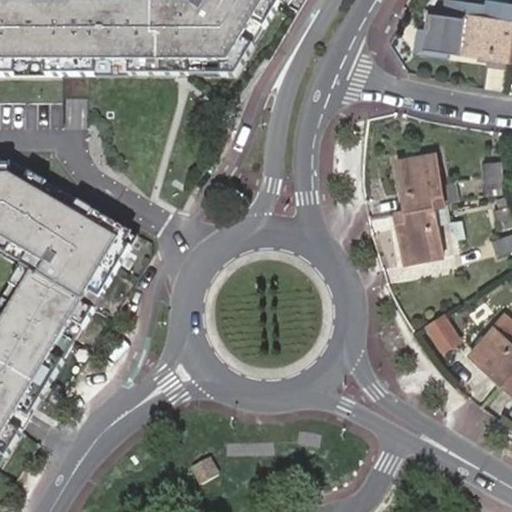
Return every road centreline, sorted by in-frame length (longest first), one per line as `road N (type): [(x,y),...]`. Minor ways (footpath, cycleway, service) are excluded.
road 1 (secondary): [(336,0),(288,95),(273,182),(238,236)]
road 2 (secondary): [(50,511),(123,415),(200,360)]
road 3 (secondary): [(325,250),(312,224),(306,162),(308,129),(330,66)]
road 4 (residential): [(330,66),(432,98),(511,109)]
road 5 (secondary): [(200,360),(217,379),(263,398),(312,387),(332,371)]
road 6 (secondary): [(238,236),(200,267),(190,290),(186,314),(200,360)]
road 7 (secondary): [(332,371),(354,323),(352,296),(325,250)]
road 8 (secondary): [(405,424),(511,488)]
